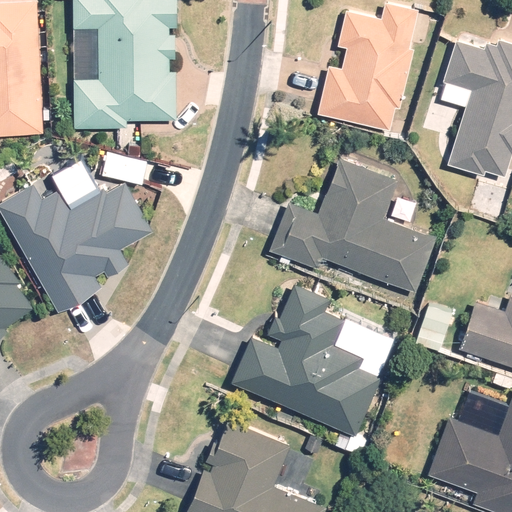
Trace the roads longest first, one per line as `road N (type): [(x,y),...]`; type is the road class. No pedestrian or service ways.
road 1 (residential): [(250,0),(246,72),(210,205),(134,365)]
road 2 (residential): [(134,365),(112,403),(114,465),(90,493),(59,499),(35,486),(21,450),(32,419),(63,401)]
